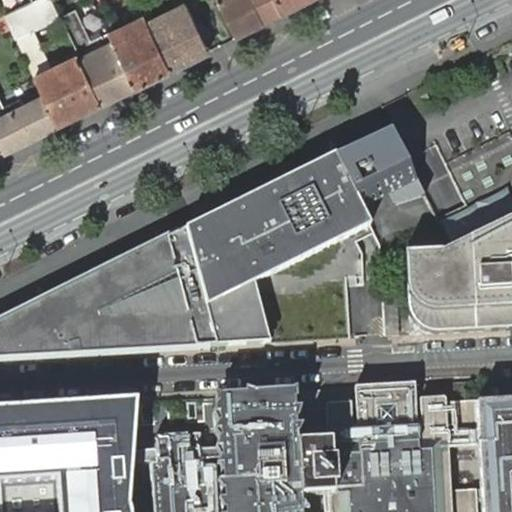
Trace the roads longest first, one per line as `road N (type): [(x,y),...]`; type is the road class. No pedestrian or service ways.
road 1 (primary): [(0,246),(494,0)]
road 2 (residential): [(511,354),(0,381)]
road 3 (primary): [(415,0),(0,206)]
